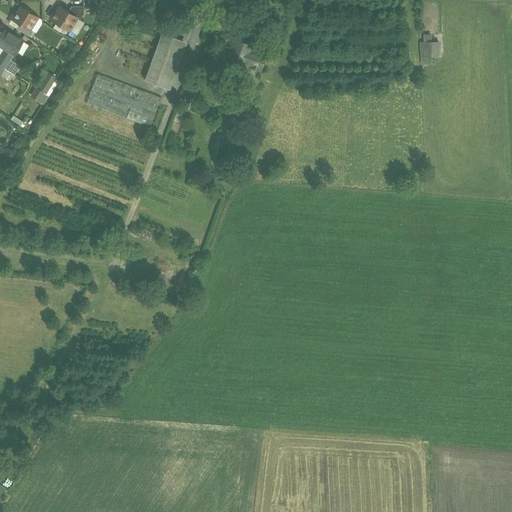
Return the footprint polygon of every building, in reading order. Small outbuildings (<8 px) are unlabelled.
[(39,17),(21,6),(16,14),(14,12),(11,17),(20,23),(31,29),(39,17)] [(69,11),(61,6),(55,14),(53,13),(51,17),(70,30),(78,18),(78,17),(69,11)] [(84,6),(72,6),(69,11),(78,17),(78,18),(81,19),(85,13),(84,6)] [(31,29),(20,23),(17,28),(30,36),(34,31),(31,29)] [(6,29),(4,33),(0,30),(0,54),(1,53),(11,59),(14,54),(15,54),(24,41),(6,29)] [(185,42),(163,34),(145,81),(168,89),(185,42)] [(249,44),(233,38),(229,36),(227,37),(225,43),(226,44),(225,46),(226,46),(223,53),(224,55),(230,57),(227,66),(231,68),(244,73),(247,64),(260,69),(266,53),(249,47),(249,44)] [(438,42),(421,42),(422,56),(439,55),(438,42)] [(11,59),(1,53),(0,54),(0,64),(5,68),(15,74),(21,65),(11,59)] [(35,100),(44,105),(58,79),(49,74),(35,100)] [(99,75),(88,104),(148,127),(159,98),(99,75)]
